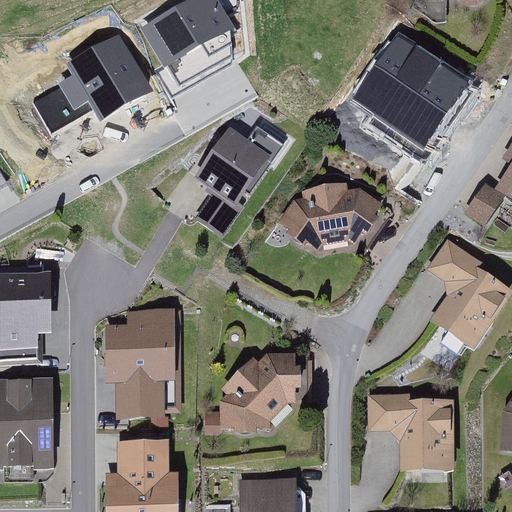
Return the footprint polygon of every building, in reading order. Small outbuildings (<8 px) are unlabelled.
[(382,79),(365,103),(407,133),(443,128),(469,84),(433,70),(432,65),(388,73),(389,78),(382,79)] [(226,134),(191,180),(218,200),(198,226),(227,247),(249,217),(239,210),(271,167),(226,134)] [(511,160),(465,222),(490,241),(511,212),(511,160)] [(301,206),(284,230),(327,260),(362,254),(389,211),(353,196),(352,191),(307,199),(308,204),(301,206)] [(511,319),(511,294),(450,247),(428,275),(458,298),(435,328),(480,362),(511,319)] [(42,274),(0,274),(0,356),(31,355),(30,336),(44,335),(42,274)] [(133,334),(110,334),(111,392),(121,392),(122,435),(186,434),(185,317),(133,318),(133,334)] [(260,365),(223,405),(223,443),(262,442),(300,402),(301,361),(260,365)] [(43,384),(0,385),(0,476),(46,475),(43,384)] [(457,405),(372,405),(372,442),(405,442),(406,479),(457,479),(457,405)] [(123,480),(111,480),(111,511),(184,511),(184,479),(173,479),(173,447),(122,448),(123,480)] [(304,511),(304,483),(244,483),(244,511),(304,511)]
